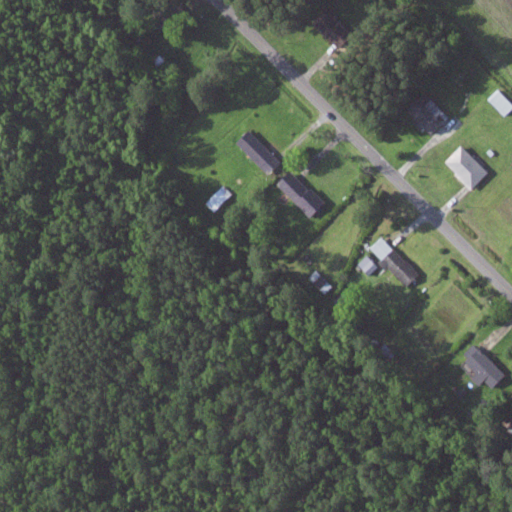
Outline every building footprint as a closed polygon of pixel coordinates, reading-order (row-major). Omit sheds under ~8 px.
[(169,29),(182,16),(170,3),(156,16),(169,29)] [(357,34),(334,10),(321,24),(343,47),(357,34)] [(511,110),(511,97),(501,87),(491,98),(509,114),(511,110)] [(452,115),(435,96),(429,102),(424,97),(412,108),(421,117),(419,119),(433,134),(452,115)] [(284,157),(252,128),(240,142),(271,171),(284,157)] [(476,187),(492,170),(465,144),(448,161),(476,187)] [(315,216),(329,201),(302,175),(287,190),(315,216)] [(410,285),(423,273),(386,234),(373,247),(410,285)] [(371,274),(381,265),(370,253),(360,262),(371,274)] [(489,379),(496,387),(510,374),(478,341),(466,352),(470,357),(463,364),(483,384),(489,379)]
